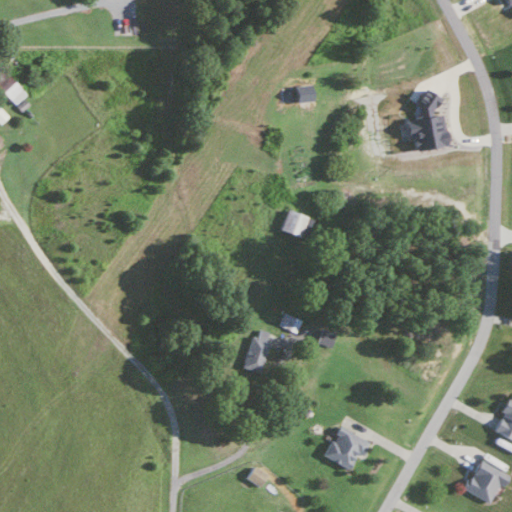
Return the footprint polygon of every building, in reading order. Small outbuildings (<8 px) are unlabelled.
[(0,87),(13,102),(23,92),(0,67),(0,87)] [(290,101),(307,98),(304,86),(288,90),(290,101)] [(427,110),(435,96),(416,86),(408,100),(427,110)] [(400,125),(401,134),(408,133),(410,147),(442,143),(438,111),(406,116),(407,124),(400,125)] [(295,235),(302,214),(281,207),(274,227),(295,235)] [(247,333),(236,365),(255,371),(265,340),(261,339),(264,330),(255,327),(252,335),(247,333)] [(313,341),(328,345),(332,330),(316,327),(313,341)] [(511,439),(511,397),(503,394),(489,431),(511,439)] [(357,453),(365,440),(334,423),(329,431),(330,432),(318,453),(343,467),(352,450),(357,453)] [(486,501),(500,470),(472,457),(458,488),(486,501)] [(262,473),(249,464),(241,475),(253,485),(262,473)]
